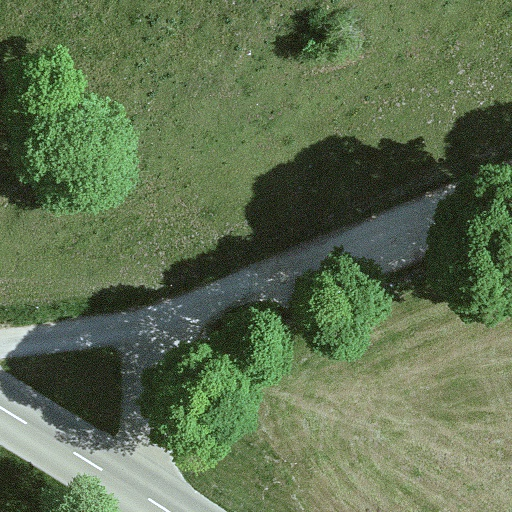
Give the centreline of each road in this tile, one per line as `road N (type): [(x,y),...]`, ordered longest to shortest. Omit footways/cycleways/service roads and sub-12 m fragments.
road 1 (track): [(146,326),(511,184)]
road 2 (secondary): [(168,511),(0,407)]
road 3 (track): [(146,497),(146,326)]
road 4 (track): [(146,326),(0,343)]
